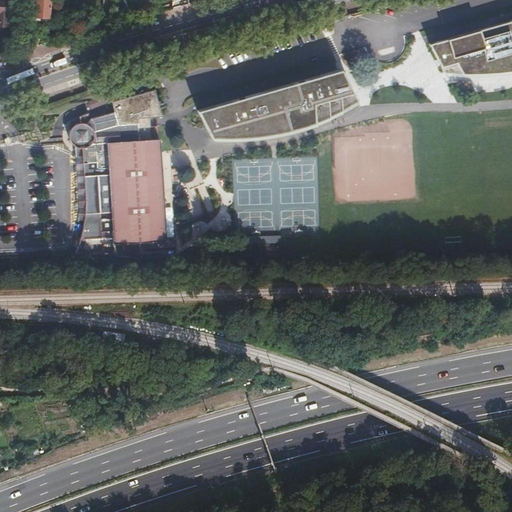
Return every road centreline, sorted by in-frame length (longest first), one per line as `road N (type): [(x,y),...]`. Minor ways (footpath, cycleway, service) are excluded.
road 1 (motorway): [(511,365),(325,402),(179,442),(0,507)]
road 2 (motorway): [(81,511),(396,416),(511,397)]
road 3 (primary): [(0,99),(326,0)]
road 4 (primary): [(283,0),(0,83)]
road 5 (track): [(221,511),(439,454)]
